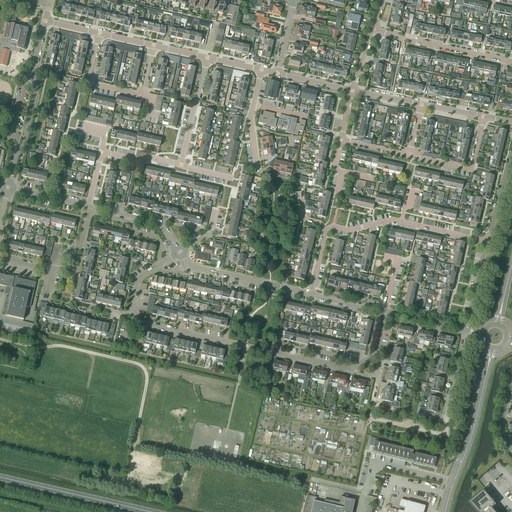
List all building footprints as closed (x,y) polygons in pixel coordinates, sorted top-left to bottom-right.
[(189,10),(190,0),(180,0),(180,4),(185,5),(184,9),(189,10)] [(199,8),(200,0),(190,0),(189,10),(190,6),(199,8)] [(206,0),(200,0),(199,8),(208,10),(210,1),(206,0)] [(367,13),(368,7),(366,6),(367,2),(364,2),(364,0),(359,0),(359,5),(358,10),(367,13)] [(462,7),(461,11),(464,11),(464,14),(466,15),(467,15),(467,13),(470,1),(464,0),(463,0),(462,7)] [(220,3),(210,1),(208,10),(213,11),(212,15),(217,16),(218,13),(217,13),(220,3)] [(470,1),(467,13),(469,14),(469,11),(470,11),(473,12),(474,10),(475,2),(470,1)] [(62,2),(60,10),(64,11),(63,12),(64,12),(64,14),(67,14),(67,13),(69,14),(71,5),(72,5),(66,3),(62,2)] [(229,5),(220,3),(217,13),(218,13),(222,14),(221,17),(226,18),(227,15),(229,5)] [(479,16),(479,17),(481,17),(482,14),(484,15),(486,14),(486,12),(488,5),(481,4),(479,16)] [(235,27),(239,8),(229,5),(227,15),(232,16),(230,21),(225,20),(225,22),(224,24),(235,27)] [(301,7),(300,7),(299,10),(315,14),(316,9),(301,5),(301,7)] [(396,5),(395,12),(404,14),(404,13),(407,14),(408,11),(405,10),(405,11),(403,10),(403,7),(396,5)] [(81,16),(87,18),(89,10),(89,9),(90,6),(87,6),(87,9),(83,8),(81,16)] [(94,15),(97,15),(98,10),(95,9),(93,8),(92,10),(89,10),(87,18),(93,19),(94,15)] [(280,17),(281,11),(269,9),(266,8),(265,13),(280,17)] [(506,9),(500,8),(497,20),(496,23),(498,23),(499,21),(499,18),(500,18),(500,17),(504,17),(504,16),(506,9)] [(98,10),(97,15),(100,16),(99,20),(105,22),(107,14),(108,10),(105,9),(104,13),(101,12),(101,10),(100,10),(99,10),(98,10)] [(299,16),(305,17),(310,18),(309,19),(312,19),(314,19),(315,14),(299,10),(298,14),(299,14),(299,16)] [(18,12),(17,12),(12,11),(9,23),(14,24),(15,24),(15,23),(18,12)] [(352,23),(351,29),(357,31),(360,18),(354,18),(355,13),(349,12),(348,16),(350,16),(348,22),(352,23)] [(111,23),(117,24),(119,14),(113,13),(113,15),(111,23)] [(117,24),(123,26),(125,18),(126,14),(120,13),(119,14),(117,24)] [(140,19),(140,21),(137,20),(138,15),(135,14),(134,17),(133,23),(136,24),(135,28),(141,30),(143,22),(143,20),(140,19)] [(130,23),(133,23),(134,17),(129,15),(128,18),(125,18),(123,26),(129,27),(130,23)] [(422,22),(420,32),(426,33),(430,17),(429,17),(428,23),(424,22),(426,17),(423,16),(422,22)] [(261,29),(260,32),(266,33),(266,31),(275,33),(277,26),(268,25),(269,19),(264,18),(257,17),(255,28),(261,29)] [(431,17),(430,17),(426,33),(432,35),(433,27),(434,27),(434,25),(430,24),(432,18),(431,17)] [(414,20),(412,29),(415,29),(414,31),(415,31),(414,32),(417,33),(417,32),(420,32),(422,22),(414,20)] [(159,21),(159,22),(158,25),(154,24),(153,32),(159,34),(160,26),(161,26),(161,23),(161,22),(159,21)] [(433,27),(432,35),(438,36),(440,25),(441,21),(438,21),(437,28),(434,27),(433,27)] [(0,65),(6,67),(10,52),(20,54),(20,53),(19,53),(20,49),(25,51),(29,33),(28,33),(29,29),(24,28),(21,27),(14,26),(15,25),(6,23),(2,39),(1,39),(1,43),(0,49),(0,65)] [(164,26),(161,26),(160,26),(159,34),(164,35),(165,31),(168,31),(170,24),(167,24),(164,24),(164,26)] [(170,24),(168,31),(171,32),(170,36),(176,38),(178,30),(179,30),(179,28),(179,27),(173,25),(170,24)] [(303,25),(303,27),(296,25),(296,27),(295,27),(294,30),(307,33),(309,33),(310,31),(309,31),(311,26),(303,25)] [(481,36),(481,37),(475,36),(474,43),(480,45),(481,37),(484,38),(485,33),(487,27),(483,26),(482,31),(481,35),(481,36)] [(184,31),(182,39),(188,41),(190,32),(191,29),(185,28),(184,31)] [(458,29),(452,28),(450,38),(456,40),(458,29)] [(294,35),(300,37),(299,39),(305,41),(305,40),(307,41),(308,37),(307,37),(308,33),(309,34),(309,33),(307,33),(294,30),(293,34),(294,34),(294,35)] [(487,39),(486,46),(492,47),(494,37),(495,34),(492,33),(490,39),(487,39)] [(357,36),(349,34),(348,39),(345,39),(344,45),(347,46),(346,50),(353,52),(357,36)] [(52,35),(50,41),(58,43),(60,37),(57,36),(52,35)] [(80,42),(79,47),(87,49),(88,44),(86,43),(86,41),(87,41),(88,37),(84,36),(81,36),(80,42)] [(265,40),(264,46),(272,48),(273,42),(265,40)] [(382,45),(382,47),(389,49),(393,49),(393,46),(389,46),(390,41),(386,40),(386,42),(383,41),(381,41),(381,45),(382,45)] [(106,45),(106,47),(105,47),(104,53),(112,55),(114,56),(115,54),(113,53),(114,49),(115,49),(116,43),(110,42),(109,45),(106,45)] [(307,47),(308,44),(301,42),(300,45),(294,44),(292,51),(302,54),(303,51),(304,51),(305,47),(307,47)] [(244,55),(245,54),(248,54),(250,46),(243,45),(242,53),(242,54),(244,55)] [(133,54),(132,60),(140,61),(142,55),(141,55),(138,54),(139,49),(137,48),(134,47),(133,53),(133,54)] [(411,63),(412,58),(416,59),(418,51),(412,50),(410,57),(409,63),(411,63)] [(265,62),(265,59),(269,60),(270,54),(262,52),(260,61),(265,62)] [(104,53),(103,59),(111,61),(112,55),(104,53)] [(430,54),(424,53),(422,64),(424,64),(425,60),(428,61),(430,54)] [(440,64),(440,66),(442,66),(443,67),(443,64),(446,65),(447,65),(448,58),(442,56),(441,64),(440,64)] [(302,63),(303,62),(304,62),(304,64),(308,64),(309,60),(303,58),(304,58),(303,58),(297,57),(296,60),(290,58),(289,65),(299,67),(300,63),(302,63)] [(318,64),(318,62),(318,60),(313,59),(313,58),(310,58),(308,66),(310,67),(310,70),(316,71),(317,64),(318,64)] [(452,66),(453,66),(454,59),(448,58),(447,65),(446,65),(445,70),(445,72),(447,72),(448,68),(452,69),(452,66)] [(166,67),(167,61),(165,61),(159,59),(158,65),(166,67)] [(458,69),(458,70),(464,71),(466,61),(460,60),(459,67),(458,67),(458,69)] [(324,63),(323,65),(322,72),(328,74),(331,61),(328,61),(328,64),(324,63)] [(55,71),(62,72),(64,63),(61,62),(60,68),(56,67),(55,71)] [(317,64),(316,71),(322,72),(323,65),(324,63),(320,62),(318,62),(318,64),(317,64)] [(334,75),(340,77),(342,64),(340,63),(340,66),(336,65),(335,68),(334,75)] [(349,65),(345,64),(342,64),(340,77),(346,78),(347,71),(349,65)] [(479,72),(483,73),(484,65),(479,64),(476,76),(478,77),(478,74),(479,74),(479,72)] [(72,71),(72,74),(76,75),(77,72),(82,73),(83,67),(75,65),(73,71),(72,71)] [(187,66),(186,72),(194,74),(196,68),(189,66),(187,66)] [(495,77),(497,68),(496,68),(496,67),(493,66),(493,67),(490,66),(489,74),(488,76),(488,78),(491,79),(491,76),(495,77)] [(221,74),(222,74),(223,68),(220,67),(219,73),(213,72),(212,78),(220,80),(221,74)] [(99,71),(98,74),(98,75),(99,75),(99,77),(105,79),(104,81),(110,83),(111,78),(107,77),(108,73),(100,71),(99,71)] [(240,78),(239,84),(247,86),(249,85),(249,83),(248,82),(249,80),(248,80),(248,77),(249,77),(248,77),(243,76),(243,79),(240,78)] [(126,86),(130,87),(131,84),(135,85),(136,79),(128,77),(126,86)] [(278,84),(268,82),(265,98),(275,100),(278,84)] [(153,87),(152,89),(160,91),(162,85),(154,83),(152,83),(151,87),(153,87)] [(428,96),(431,96),(432,96),(432,95),(434,96),(435,88),(436,86),(436,84),(434,83),(433,85),(430,84),(428,94),(428,95),(428,96)] [(282,103),(288,105),(291,90),(292,87),(287,86),(287,89),(284,88),(283,88),(281,96),(279,96),(279,99),(278,102),(282,103)] [(448,88),(446,98),(452,99),(454,86),(452,86),(451,89),(448,88)] [(163,95),(162,97),(163,97),(170,99),(170,97),(171,94),(172,90),(170,90),(171,87),(169,87),(167,92),(164,91),(163,95)] [(297,88),(292,87),(291,90),(288,105),(294,106),(298,107),(300,101),(298,100),(300,92),(296,91),(297,88)] [(189,98),(190,92),(182,90),(180,96),(189,98)] [(320,94),(319,98),(324,100),(323,104),(333,106),(334,100),(332,99),(332,97),(320,94)] [(484,99),(482,105),(488,106),(489,104),(492,104),(494,96),(484,94),(484,96),(484,98),(484,99)] [(207,95),(206,102),(214,103),(217,104),(218,98),(216,97),(207,95)] [(116,99),(116,102),(115,105),(121,106),(123,98),(117,97),(116,99)] [(243,104),(235,102),(229,100),(228,104),(231,105),(230,110),(237,112),(238,109),(242,110),(243,109),(244,107),(243,106),(243,104)] [(66,101),(64,107),(69,108),(72,109),(73,103),(66,101)] [(511,102),(503,101),(502,108),(511,110),(511,102)] [(316,107),(315,111),(328,114),(329,112),(331,112),(333,106),(323,104),(322,108),(316,107)] [(370,107),(365,106),(363,112),(370,114),(372,108),(378,109),(378,106),(375,105),(371,104),(370,107)] [(206,110),(204,116),(212,118),(213,111),(206,110)] [(404,112),(397,110),(396,113),(402,114),(401,121),(407,122),(409,116),(403,114),(404,112)] [(319,122),(329,124),(330,118),(328,117),(328,114),(315,111),(314,116),(320,117),(319,121),(319,122)] [(266,126),(269,113),(264,112),(263,116),(259,116),(258,123),(266,125),(266,126)] [(275,114),(269,113),(266,126),(275,128),(277,120),(274,119),(275,114)] [(229,119),(228,121),(240,124),(242,118),(233,116),(232,120),(229,119)] [(293,135),(297,120),(287,117),(286,122),(278,120),(276,127),(281,128),(282,126),(287,127),(286,133),(290,134),(290,136),(292,136),(293,136),(293,135)] [(436,129),(437,123),(438,117),(434,117),(433,122),(430,121),(427,121),(426,127),(436,129)] [(361,122),(360,124),(371,127),(372,121),(369,120),(362,118),(361,118),(360,119),(360,121),(360,122),(361,122)] [(297,120),(293,135),(297,136),(298,134),(298,131),(303,132),(304,128),(305,122),(300,120),(299,125),(296,124),(297,120)] [(406,128),(407,124),(407,122),(401,121),(397,120),(396,126),(406,128)] [(227,125),(227,127),(230,128),(239,130),(240,124),(228,121),(232,122),(231,126),(227,125)] [(312,130),(324,132),(325,129),(327,130),(329,124),(319,122),(318,126),(313,125),(313,126),(312,128),(312,130)] [(462,128),(460,134),(461,134),(463,135),(470,136),(471,130),(465,129),(466,124),(467,123),(465,123),(463,122),(462,124),(461,128),(462,128)] [(359,128),(359,131),(369,133),(371,127),(360,124),(360,125),(359,124),(359,125),(358,128),(359,128)] [(57,125),(56,131),(60,132),(63,133),(65,127),(57,125)] [(396,126),(395,129),(398,130),(398,133),(405,135),(406,128),(396,126)] [(426,127),(425,133),(431,135),(434,136),(436,129),(426,127)] [(112,128),(112,130),(110,138),(116,139),(118,132),(118,130),(112,128)] [(237,136),(239,130),(230,128),(229,132),(226,131),(225,133),(237,136)] [(495,131),(495,135),(496,135),(505,137),(506,131),(497,129),(497,132),(495,131)] [(361,138),(360,142),(370,144),(371,140),(368,139),(369,133),(359,131),(358,131),(357,131),(357,134),(358,134),(357,137),(361,138)] [(224,140),(230,141),(236,142),(237,136),(225,133),(225,134),(229,134),(228,138),(224,137),(224,140)] [(504,144),(505,137),(496,135),(494,141),(504,144)] [(318,142),(328,144),(330,138),(320,136),(318,142)] [(392,141),(396,142),(395,145),(402,147),(403,141),(396,139),(393,138),(392,141)] [(433,145),(429,144),(430,141),(423,139),(422,146),(428,147),(432,148),(433,145)] [(457,143),(461,144),(460,147),(467,149),(468,143),(462,141),(458,140),(457,143)] [(201,141),(200,147),(207,149),(211,149),(211,146),(208,146),(209,143),(201,141)] [(225,146),(228,147),(237,149),(238,143),(236,142),(230,141),(229,145),(225,144),(225,146)] [(494,141),(493,148),(495,148),(502,150),(504,144),(494,141)] [(50,142),(49,149),(56,150),(58,144),(50,142)] [(320,145),(319,149),(327,151),(328,144),(318,142),(317,142),(317,145),(320,145)] [(200,147),(198,153),(206,155),(207,149),(200,147)] [(46,154),(55,157),(56,150),(49,149),(47,148),(46,154)] [(315,151),(319,152),(318,155),(325,157),(327,151),(319,149),(315,148),(315,151)] [(263,157),(267,157),(268,164),(274,158),(274,156),(273,149),(262,151),(263,157)] [(69,157),(70,158),(69,160),(75,161),(77,152),(71,150),(69,157)] [(84,153),(77,152),(75,161),(76,159),(82,160),(84,153)] [(82,160),(88,162),(90,154),(84,153),(82,160)] [(460,164),(460,160),(464,161),(466,155),(459,153),(456,153),(455,159),(450,158),(450,162),(460,164)] [(489,156),(493,157),(492,161),(499,162),(501,156),(494,154),(489,153),(489,156)] [(314,161),(316,161),(324,163),(325,157),(318,155),(316,154),(314,161)] [(379,158),(373,156),(371,164),(377,165),(378,160),(379,158)] [(221,164),(233,167),(234,161),(222,158),(226,159),(225,163),(221,162),(221,164)] [(271,167),(274,168),(273,172),(279,173),(281,162),(275,161),(276,159),(274,158),(268,164),(271,167)] [(315,164),(319,165),(318,168),(325,170),(327,164),(324,163),(316,161),(315,164)] [(494,170),(495,168),(498,168),(499,162),(492,161),(491,167),(489,166),(489,169),(494,170)] [(279,173),(285,174),(287,164),(281,162),(279,173)] [(291,176),(293,165),(287,164),(285,174),(291,176)] [(403,166),(396,165),(395,172),(401,174),(403,166)] [(33,169),(33,171),(29,170),(28,178),(34,179),(36,172),(36,170),(33,169)] [(150,177),(157,178),(158,170),(152,169),(150,177)] [(39,172),(36,172),(34,179),(40,181),(41,173),(42,171),(39,170),(39,172)] [(157,178),(156,181),(159,181),(159,179),(163,179),(165,171),(158,170),(157,178)] [(419,178),(426,179),(427,172),(421,170),(419,178)] [(169,181),(170,175),(171,173),(165,171),(163,179),(169,181)] [(108,179),(115,180),(119,181),(120,179),(118,179),(118,178),(116,177),(117,174),(109,172),(108,179)] [(426,179),(432,181),(434,173),(427,172),(426,179)] [(48,175),(41,173),(40,181),(46,182),(48,175)] [(440,175),(439,175),(434,173),(432,181),(438,182),(439,178),(440,175)] [(313,179),(313,180),(323,182),(324,176),(317,174),(314,174),(314,176),(313,179)] [(168,183),(175,184),(176,176),(170,175),(169,181),(168,183)] [(487,175),(486,181),(493,183),(495,177),(487,175)] [(181,186),(183,178),(176,176),(175,184),(181,186)] [(185,178),(183,178),(181,186),(180,188),(186,189),(187,187),(189,179),(188,179),(188,178),(185,177),(185,178)] [(437,187),(437,188),(443,189),(444,187),(445,179),(439,178),(438,182),(437,185),(437,187)] [(62,179),(59,189),(66,191),(68,180),(62,179)] [(119,184),(115,184),(115,180),(108,179),(107,185),(114,187),(118,187),(119,184)] [(444,187),(450,188),(452,180),(445,179),(444,187)] [(68,180),(66,191),(72,192),(73,184),(74,182),(68,180)] [(312,182),(311,186),(313,186),(319,188),(321,188),(323,182),(313,180),(312,182)] [(450,188),(455,189),(455,190),(456,191),(458,182),(452,180),(450,188)] [(242,183),(241,189),(251,191),(252,185),(250,184),(242,183)] [(481,189),(484,190),(483,193),(490,195),(492,189),(484,187),(482,186),(481,189)] [(219,189),(212,187),(211,195),(217,196),(219,189)] [(241,189),(240,195),(249,197),(253,198),(257,199),(257,198),(255,198),(256,195),(250,194),(251,191),(241,189)] [(319,194),(323,195),(322,198),(329,200),(331,194),(319,191),(319,194)] [(133,198),(130,197),(130,198),(128,205),(134,206),(137,196),(137,195),(134,194),(133,198)] [(240,195),(238,201),(246,203),(246,202),(249,203),(250,200),(249,200),(249,197),(240,195)] [(134,206),(140,207),(142,200),(143,197),(137,196),(134,206)] [(319,197),(317,203),(320,204),(328,206),(329,200),(322,198),(319,197)] [(395,197),(393,207),(399,209),(401,201),(401,198),(395,197)] [(473,197),(471,203),(475,204),(482,206),(483,206),(484,206),(484,202),(483,202),(484,200),(481,199),(476,198),(473,197)] [(145,201),(142,200),(140,207),(146,209),(148,201),(149,198),(146,198),(145,201)] [(387,206),(393,207),(395,200),(395,199),(388,198),(387,206)] [(235,200),(234,206),(242,208),(245,209),(246,207),(244,206),(245,202),(238,201),(235,200)] [(154,203),(148,201),(146,209),(152,210),(153,210),(154,203)] [(375,203),(368,201),(366,209),(373,210),(375,203)] [(152,210),(152,213),(158,214),(160,204),(158,203),(157,206),(154,205),(153,210),(152,210)] [(173,207),(167,205),(166,208),(164,215),(170,217),(172,209),(173,207)] [(241,212),(242,208),(234,206),(232,212),(240,214),(241,214),(242,212),(241,212)] [(13,217),(16,217),(19,218),(21,210),(15,209),(13,217)] [(178,210),(172,209),(170,217),(170,218),(171,218),(174,219),(175,219),(175,218),(176,218),(178,213),(178,210)] [(451,211),(449,219),(455,220),(457,213),(451,211)] [(188,223),(194,225),(196,217),(190,216),(188,223)] [(201,225),(202,222),(202,219),(208,220),(209,217),(203,216),(202,218),(196,217),(194,225),(201,226),(201,225)] [(470,222),(478,224),(479,224),(480,221),(479,220),(480,218),(472,216),(469,216),(468,218),(471,219),(470,222)] [(61,225),(68,227),(70,220),(63,218),(61,225)] [(93,233),(100,235),(101,228),(98,227),(99,225),(94,224),(93,233)] [(100,235),(107,236),(109,227),(105,226),(104,229),(101,228),(100,235)] [(107,236),(114,238),(115,231),(112,231),(113,228),(109,227),(107,236)] [(118,232),(115,231),(114,238),(114,240),(120,242),(123,231),(119,230),(118,232)] [(306,230),(305,236),(314,238),(315,232),(306,230)] [(127,231),(123,231),(120,242),(121,242),(127,244),(126,247),(127,247),(129,239),(129,234),(126,234),(127,231)] [(305,236),(303,242),(313,244),(314,238),(305,236)] [(132,239),(129,239),(127,247),(134,249),(135,242),(132,242),(132,239)] [(227,244),(227,241),(221,239),(220,242),(213,241),(211,248),(218,249),(222,250),(224,243),(227,244)] [(134,249),(141,250),(142,244),(139,243),(139,241),(135,240),(135,242),(134,249)] [(464,243),(457,242),(455,241),(453,247),(463,250),(464,243)] [(141,250),(148,252),(149,246),(149,245),(146,245),(146,243),(142,242),(142,244),(141,250)] [(155,254),(156,247),(153,246),(154,244),(149,243),(149,245),(149,246),(148,252),(147,254),(150,254),(151,253),(155,254)] [(218,251),(218,249),(211,248),(204,246),(202,254),(209,255),(213,256),(214,250),(218,251)] [(453,248),(456,248),(454,254),(462,256),(463,250),(453,247),(453,248)] [(302,248),(301,254),(310,256),(311,250),(302,248)] [(96,252),(89,250),(87,257),(95,258),(96,252)] [(226,260),(235,262),(237,255),(238,252),(229,250),(226,260)] [(195,252),(194,259),(204,262),(208,262),(209,257),(209,255),(202,254),(195,252)] [(301,254),(299,260),(308,262),(310,256),(301,254)] [(234,265),(243,267),(244,267),(245,260),(246,257),(237,255),(235,262),(234,265)] [(120,258),(119,264),(126,266),(128,259),(120,258)] [(424,266),(428,267),(429,264),(424,263),(425,260),(418,258),(416,264),(424,266)] [(339,260),(332,259),(330,265),(340,267),(341,267),(340,267),(340,265),(341,265),(342,261),(339,260)] [(254,262),(245,260),(244,267),(243,267),(243,270),(252,272),(254,262)] [(117,270),(125,272),(126,266),(119,264),(116,263),(115,269),(118,270),(117,270)] [(446,265),(445,271),(448,272),(456,273),(457,267),(452,266),(450,266),(446,265)] [(298,266),(296,272),(306,274),(307,268),(298,266)] [(84,269),(83,275),(89,276),(90,277),(92,270),(84,269)] [(304,281),(306,274),(296,272),(295,278),(304,281)] [(36,283),(0,274),(0,285),(7,287),(5,293),(9,294),(3,316),(23,320),(26,306),(30,307),(36,283)] [(80,274),(78,280),(86,282),(88,283),(89,276),(83,275),(80,274)] [(150,283),(157,285),(159,278),(159,276),(155,275),(155,277),(152,277),(150,283)] [(167,275),(166,278),(166,280),(164,287),(171,288),(173,281),(173,282),(173,279),(169,278),(170,275),(167,275)] [(162,279),(159,278),(157,285),(164,287),(166,280),(166,278),(162,277),(162,279)] [(189,277),(187,282),(186,289),(193,291),(195,282),(191,281),(192,277),(189,277)] [(327,286),(327,287),(331,288),(331,287),(334,287),(336,278),(329,277),(327,286)] [(334,287),(340,289),(342,279),(336,278),(334,287)] [(199,283),(195,282),(193,291),(200,292),(203,280),(200,279),(199,283)] [(340,289),(346,290),(348,281),(342,279),(340,289)] [(78,280),(77,286),(87,289),(88,286),(85,285),(86,282),(78,280)] [(171,288),(178,290),(180,283),(181,281),(176,280),(176,282),(173,282),(173,281),(171,288)] [(206,280),(203,280),(200,292),(207,294),(209,285),(205,284),(206,280)] [(178,290),(185,291),(186,289),(187,282),(183,281),(183,284),(180,283),(178,290)] [(213,286),(209,285),(207,294),(214,295),(217,283),(214,282),(213,286)] [(220,284),(217,283),(214,295),(221,297),(223,288),(219,287),(220,284)] [(358,293),(364,294),(366,285),(360,284),(358,293)] [(378,285),(377,288),(372,286),(370,295),(379,298),(381,292),(383,293),(384,285),(379,284),(378,285)] [(446,284),(444,291),(449,292),(452,292),(453,286),(446,284)] [(231,286),(228,285),(227,289),(223,288),(221,297),(228,299),(230,292),(229,292),(230,290),(231,286)] [(364,294),(370,295),(372,286),(366,285),(364,294)] [(77,286),(75,293),(86,295),(87,295),(83,294),(84,288),(87,289),(77,286)] [(228,299),(235,300),(237,293),(236,293),(234,293),(234,291),(230,290),(229,292),(230,292),(228,299)] [(235,300),(242,302),(244,295),(241,294),(241,292),(237,291),(236,293),(237,293),(235,300)] [(95,302),(96,302),(101,304),(104,293),(98,292),(97,294),(95,302)] [(82,300),(85,301),(86,295),(75,293),(74,298),(82,300)] [(242,302),(249,303),(251,297),(248,296),(248,294),(244,293),(244,295),(242,302)] [(109,297),(107,305),(114,306),(115,299),(116,296),(110,294),(109,297)] [(438,295),(436,302),(439,302),(447,304),(448,298),(441,296),(438,295)] [(39,316),(47,318),(48,318),(50,309),(46,308),(47,304),(42,303),(41,309),(39,316)] [(284,310),(291,312),(293,304),(286,303),(284,310)] [(148,304),(147,307),(153,309),(152,311),(151,315),(158,316),(159,309),(153,307),(154,306),(148,304)] [(50,305),(50,309),(48,318),(47,318),(47,319),(48,320),(48,318),(53,319),(55,310),(52,309),(53,305),(50,305)] [(56,306),(55,310),(53,319),(53,321),(58,322),(61,311),(60,311),(57,310),(58,306),(56,306)] [(315,318),(316,315),(317,308),(311,306),(311,308),(309,316),(315,318)] [(165,310),(164,317),(170,319),(172,308),(166,307),(165,310)] [(302,319),(301,324),(303,324),(303,323),(304,320),(305,317),(305,318),(306,315),(309,316),(311,308),(305,307),(303,314),(302,319)] [(172,308),(170,319),(176,320),(176,318),(178,311),(178,310),(172,308)] [(336,312),(330,310),(328,318),(327,320),(333,322),(333,323),(336,312)] [(70,325),(74,326),(76,316),(73,316),(74,312),(72,311),(71,315),(69,325),(68,325),(68,326),(70,326),(70,325)] [(195,311),(194,314),(190,313),(188,321),(195,322),(196,315),(197,315),(198,312),(195,311)] [(337,320),(340,321),(342,313),(336,312),(333,323),(336,323),(337,320)] [(79,329),(79,328),(80,329),(81,327),(85,328),(87,319),(84,318),(85,314),(82,314),(81,317),(82,318),(80,327),(79,327),(79,329)] [(86,330),(90,331),(92,321),(89,321),(90,317),(87,316),(87,319),(85,328),(84,331),(85,331),(86,330)] [(219,316),(219,318),(215,317),(213,325),(220,326),(221,319),(222,319),(222,317),(219,316)] [(96,332),(101,333),(103,324),(100,323),(100,319),(98,319),(97,323),(95,332),(95,334),(96,334),(96,332)] [(101,333),(100,335),(112,337),(113,331),(111,331),(112,324),(109,324),(108,325),(105,324),(106,320),(104,320),(103,324),(101,333)] [(361,322),(364,323),(363,326),(371,328),(372,322),(361,320),(361,322)] [(359,332),(361,333),(362,332),(369,334),(371,328),(363,326),(363,327),(361,326),(359,332)] [(399,326),(397,335),(404,337),(406,328),(399,326)] [(406,328),(404,337),(409,338),(408,343),(413,344),(414,339),(411,339),(412,333),(413,330),(406,328)] [(414,339),(413,344),(418,346),(419,341),(424,342),(426,333),(419,331),(419,334),(417,340),(414,339)] [(283,340),(289,341),(291,334),(285,332),(283,340)] [(295,332),(294,334),(291,334),(289,341),(296,343),(297,335),(298,332),(295,332)] [(145,345),(149,346),(149,344),(150,344),(153,334),(147,333),(146,339),(142,338),(141,345),(145,346),(145,345)] [(426,333),(424,342),(429,343),(428,347),(431,348),(433,349),(433,348),(435,340),(432,339),(433,334),(426,333)] [(152,344),(156,345),(158,336),(153,334),(150,344),(149,344),(149,346),(149,347),(151,347),(152,344)] [(308,344),(314,345),(316,337),(310,336),(309,338),(308,344)] [(435,340),(433,348),(438,349),(439,345),(444,346),(446,337),(439,336),(438,340),(435,340)] [(166,351),(169,351),(170,345),(167,344),(169,338),(163,337),(161,347),(162,347),(166,348),(166,351)] [(446,337),(444,346),(447,347),(447,349),(450,350),(453,339),(446,337)] [(365,352),(366,346),(368,346),(368,343),(367,342),(368,340),(360,338),(359,345),(360,345),(363,346),(362,352),(365,352)] [(172,353),(172,352),(173,349),(177,350),(178,350),(180,341),(175,339),(173,345),(170,345),(169,351),(169,352),(172,353)] [(179,351),(183,352),(186,342),(180,341),(178,350),(177,350),(176,353),(179,353),(179,351)] [(193,357),(197,358),(198,351),(195,351),(196,344),(191,343),(189,353),(190,353),(194,354),(193,357)] [(201,356),(205,357),(206,357),(208,347),(203,346),(201,352),(198,351),(197,358),(200,359),(201,356)] [(207,357),(211,358),(213,348),(208,347),(206,357),(205,357),(204,359),(207,360),(207,357)] [(393,349),(392,352),(393,353),(393,355),(402,357),(404,351),(398,349),(394,348),(394,349),(393,349)] [(223,365),(223,364),(224,364),(226,357),(223,356),(224,351),(219,350),(217,359),(218,360),(217,362),(217,363),(223,365)] [(434,354),(433,360),(438,361),(437,366),(446,368),(448,361),(445,360),(439,359),(439,356),(434,354)] [(391,357),(390,362),(391,362),(395,363),(400,364),(401,364),(402,357),(393,355),(392,357),(391,357)] [(272,370),(279,371),(281,363),(274,361),(272,370)] [(286,373),(288,364),(281,363),(279,371),(286,373)] [(291,374),(298,376),(300,367),(293,366),(291,374)] [(431,369),(430,374),(434,375),(435,375),(436,372),(442,374),(445,374),(446,368),(437,366),(436,370),(431,369)] [(309,374),(306,373),(307,369),(300,367),(298,376),(305,377),(303,384),(307,385),(308,379),(309,374)] [(388,369),(388,372),(388,373),(389,373),(388,375),(397,377),(398,372),(406,374),(407,369),(400,367),(399,370),(393,369),(390,368),(390,369),(389,368),(388,369)] [(311,379),(318,380),(320,372),(313,370),(311,379)] [(325,382),(327,373),(320,372),(318,380),(325,382)] [(429,375),(428,379),(433,380),(432,385),(442,387),(442,386),(443,386),(444,386),(444,383),(444,382),(443,382),(444,380),(440,380),(434,378),(434,375),(430,374),(429,374),(429,375)] [(331,383),(337,385),(339,376),(333,375),(331,383)] [(386,377),(386,380),(386,381),(387,381),(387,382),(390,382),(396,384),(395,386),(402,388),(403,383),(399,382),(400,377),(397,377),(388,375),(388,376),(388,377),(387,377),(386,377)] [(337,385),(337,389),(343,390),(342,395),(345,396),(346,394),(346,392),(347,388),(348,383),(349,381),(346,381),(346,378),(339,376),(337,385)] [(347,388),(346,392),(349,392),(349,391),(351,392),(351,388),(357,389),(359,381),(352,379),(351,383),(348,383),(347,388)] [(356,393),(363,394),(362,398),(367,399),(369,388),(365,387),(366,382),(359,381),(357,389),(356,393)] [(424,393),(430,394),(431,392),(437,393),(440,394),(442,387),(432,385),(431,389),(425,388),(424,393)] [(384,388),(383,392),(384,392),(384,394),(396,397),(397,392),(401,393),(402,388),(395,386),(394,389),(385,387),(385,388),(384,388)] [(423,393),(422,398),(429,399),(429,400),(428,404),(438,406),(439,400),(430,398),(431,394),(430,394),(424,393),(423,393)] [(382,396),(381,399),(382,400),(382,401),(386,402),(391,403),(391,406),(398,408),(398,407),(399,403),(399,402),(396,401),(397,397),(396,397),(384,394),(383,396),(382,396)] [(418,414),(418,415),(425,417),(426,414),(426,411),(432,413),(436,413),(438,406),(428,404),(427,408),(427,409),(425,409),(420,408),(419,412),(418,414)] [(375,442),(372,452),(413,462),(434,468),(436,458),(415,453),(414,456),(412,455),(413,451),(375,442)] [(484,492),(476,499),(470,504),(477,511),(495,511),(494,511),(494,510),(493,509),(497,506),(493,501),(494,501),(494,500),(493,501),(492,500),(492,499),(491,500),(489,498),(490,497),(489,497),(488,496),(489,496),(488,496),(484,492)] [(352,511),(355,501),(340,497),(340,498),(339,503),(324,500),(324,504),(316,502),(317,498),(307,495),(302,511),(352,511)] [(423,511),(425,507),(406,501),(405,508),(404,511),(398,510),(397,511),(423,511)]
